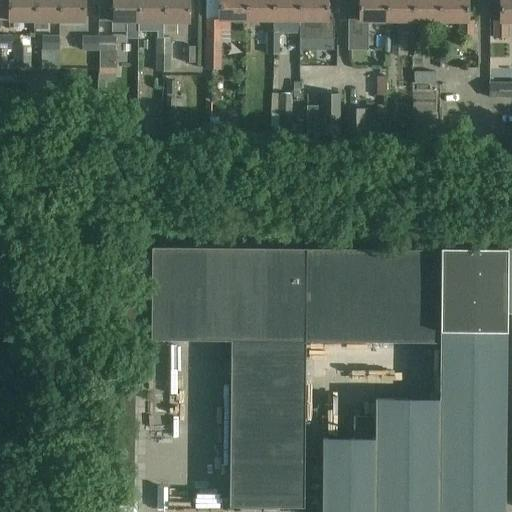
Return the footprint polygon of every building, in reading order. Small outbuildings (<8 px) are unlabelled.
[(7,0),(8,21),(33,21),(33,0),(7,0)] [(48,22),(59,22),(58,0),(33,0),(33,21),(33,29),(48,29),(48,22)] [(58,0),(59,22),(84,22),(84,0),(58,0)] [(126,22),(138,22),(138,0),(112,0),(112,31),(126,30),(126,22)] [(163,38),(163,34),(163,0),(138,0),(138,22),(138,32),(157,32),(157,38),(163,38)] [(176,34),(176,22),(189,22),(189,0),(163,0),(163,34),(176,34)] [(227,19),(246,19),(245,0),(218,0),(218,27),(226,27),(227,19)] [(245,0),(246,19),(272,19),(272,0),(245,0)] [(299,33),(298,0),(272,0),(272,19),(272,33),(278,33),(299,33)] [(298,0),(299,33),(299,49),(333,49),(333,20),(332,20),(326,20),(326,0),(298,0)] [(352,37),(358,37),(368,37),(368,20),(385,20),(385,0),(358,0),(358,20),(352,20),(352,37)] [(397,33),(407,33),(412,33),(412,0),(385,0),(385,20),(397,20),(397,33)] [(412,0),(412,33),(418,33),(421,33),(422,21),(439,21),(439,0),(412,0)] [(439,0),(439,21),(457,21),(457,37),(471,37),(471,21),(467,21),(466,0),(439,0)] [(507,21),(511,21),(511,0),(499,0),(499,21),(494,21),(494,38),(507,38),(507,21)] [(267,33),(266,43),(277,43),(278,33),(272,33),(267,33)] [(417,56),(418,44),(407,44),(407,33),(397,33),(397,34),(398,34),(398,55),(417,56)] [(418,44),(418,33),(412,33),(407,33),(407,44),(418,44)] [(12,35),(0,34),(0,49),(12,50),(12,35)] [(59,67),(59,50),(58,50),(58,35),(41,35),(42,50),(41,50),(41,69),(59,68),(59,67)] [(98,50),(98,36),(81,36),(81,49),(98,50)] [(115,36),(98,36),(98,50),(97,64),(98,64),(98,68),(115,68),(115,36)] [(170,38),(163,38),(157,38),(157,55),(170,55),(170,38)] [(206,68),(220,68),(220,38),(206,38),(206,68)] [(277,54),(277,43),(266,43),(267,54),(277,54)] [(13,46),(13,68),(30,68),(30,46),(13,46)] [(169,72),(170,55),(157,55),(157,72),(169,72)] [(459,55),(439,55),(440,68),(459,68),(459,55)] [(435,72),(413,72),(413,84),(435,84),(435,72)] [(385,76),(376,76),(375,95),(385,95),(385,76)] [(511,82),(489,82),(489,97),(511,97),(511,82)] [(341,121),(341,113),(341,93),(324,93),(324,122),(341,121)] [(292,115),(291,94),(271,95),(271,115),(292,115)] [(363,133),(363,118),(363,109),(343,109),(343,133),(363,133)] [(306,341),(442,342),(441,248),(151,245),(150,339),(230,340),(306,341)] [(325,441),(324,511),(503,511),(505,312),(505,248),(441,248),(442,342),(442,401),(378,400),(377,418),(356,418),(355,440),(325,441)] [(305,507),(306,341),(230,340),(229,506),(305,507)] [(195,495),(195,474),(179,474),(179,495),(195,495)]
